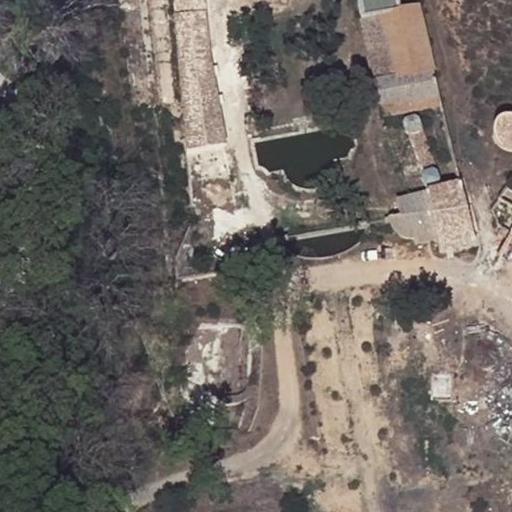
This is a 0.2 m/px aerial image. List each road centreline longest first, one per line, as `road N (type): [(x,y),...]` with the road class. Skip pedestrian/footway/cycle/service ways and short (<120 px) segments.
road 1 (track): [(0,108),(30,140),(16,293),(148,281),(276,286),(432,264),(491,285),(511,305)]
road 2 (track): [(121,511),(261,457),(287,432),(292,373),(276,286)]
